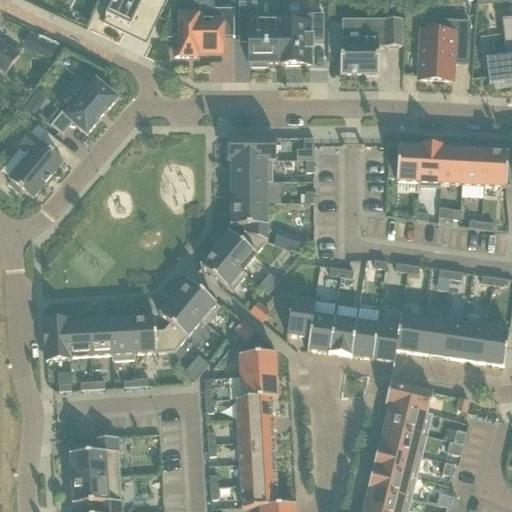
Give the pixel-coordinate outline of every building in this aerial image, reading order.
[(113,0),(102,25),(103,26),(104,24),(123,33),(127,35),(139,10),(148,14),(158,19),(167,0),(113,0)] [(280,19),(255,19),(255,5),(239,5),(239,43),(248,43),(248,66),(250,66),(250,70),(266,70),(266,66),(280,66),(280,67),(280,19)] [(222,55),(222,39),(234,39),(234,10),(213,10),(213,22),(199,22),(199,17),(181,17),(181,39),(175,39),(175,59),(195,59),(195,55),(222,55)] [(280,19),(280,67),(310,67),(310,51),(311,51),(311,42),(322,42),(322,17),(308,17),(308,19),(280,19)] [(485,61),(488,86),(511,83),(511,19),(501,21),(505,58),(485,61)] [(365,22),(365,41),(341,41),(339,41),(339,76),(378,76),(378,54),(378,48),(383,48),(384,48),(384,49),(384,50),(401,50),(401,49),(401,22),(384,22),(365,22)] [(467,67),(469,24),(442,23),(441,33),(420,32),(417,82),(452,84),(453,66),(456,66),(456,60),(466,61),(465,67),(467,67)] [(41,41),(35,54),(46,60),(50,61),(51,59),(56,49),(41,41)] [(0,71),(2,73),(5,76),(17,61),(19,58),(0,43),(0,71)] [(50,127),(62,137),(72,126),(86,138),(117,100),(95,82),(66,117),(61,113),(50,127)] [(35,115),(23,104),(18,110),(30,120),(35,115)] [(8,180),(7,180),(11,183),(8,187),(18,195),(21,191),(32,201),(33,201),(33,200),(62,165),(63,165),(63,164),(45,149),(30,136),(29,135),(19,147),(29,155),(8,180)] [(274,163),(274,140),(228,140),(228,144),(226,144),(226,160),(228,160),(228,163),(274,163)] [(304,140),(303,152),(313,152),(313,147),(313,140),(304,140)] [(418,189),(420,149),(419,149),(398,148),(397,165),(396,181),(395,184),(417,185),(417,189),(418,189)] [(439,191),(442,150),(420,149),(418,189),(439,191)] [(461,188),(463,152),(442,151),(442,150),(439,191),(440,191),(441,187),(461,188)] [(483,189),(485,153),(463,152),(461,188),(483,189)] [(505,190),(507,154),(485,153),(483,189),(505,190)] [(272,184),(272,164),(274,164),(274,163),(228,163),(228,164),(230,164),(230,184),(272,184)] [(388,164),(387,181),(396,181),(397,165),(388,164)] [(266,206),(266,185),(272,185),(272,184),(230,184),(230,206),(266,206)] [(266,245),(266,206),(230,206),(230,229),(244,229),(244,236),(266,245)] [(438,210),(438,220),(448,221),(459,223),(460,213),(449,211),(438,210)] [(427,224),(428,216),(416,214),(415,222),(427,224)] [(480,232),(481,224),(469,222),(468,230),(480,232)] [(491,233),(493,226),(481,224),(480,232),(491,233)] [(242,273),(266,245),(244,236),(239,243),(228,234),(214,251),(246,278),(247,277),(242,273)] [(246,278),(214,251),(199,268),(231,295),(246,278)] [(374,263),(373,270),(384,272),(385,265),(374,263)] [(406,276),(407,268),(395,266),(394,274),(406,276)] [(418,277),(419,269),(407,268),(406,276),(418,277)] [(340,280),(341,272),(329,270),(328,278),(340,280)] [(352,282),(353,274),(341,272),(340,280),(352,282)] [(449,282),(450,274),(438,272),(437,280),(449,282)] [(461,284),(462,276),(450,274),(449,282),(461,284)] [(264,282),(258,289),(268,296),(273,290),(278,284),(269,276),(264,282)] [(492,288),(493,280),(481,278),(480,286),(492,288)] [(504,290),(505,282),(493,280),(492,288),(504,290)] [(187,283),(173,300),(201,323),(205,327),(220,310),(187,283)] [(172,299),(158,316),(169,326),(163,333),(174,355),(201,323),(173,300),(172,299)] [(308,341),(314,305),(291,302),(286,338),(308,341)] [(308,341),(307,354),(308,354),(308,353),(329,356),(334,320),(332,320),(334,307),(315,304),(315,305),(314,305),(308,341)] [(256,319),(264,310),(257,305),(250,314),(256,319)] [(270,315),(264,310),(256,319),(262,324),(270,315)] [(355,324),(350,359),(371,362),(377,327),(379,314),(359,311),(357,324),(355,324)] [(395,354),(400,318),(399,318),(398,330),(377,327),(371,362),(392,365),(392,366),(393,366),(395,354)] [(416,357),(422,321),(400,318),(395,354),(416,357)] [(174,355),(163,333),(155,333),(154,320),(131,321),(134,363),(135,363),(134,357),(174,355)] [(350,359),(355,324),(334,320),(329,356),(350,359)] [(134,363),(131,321),(110,322),(112,364),(134,363)] [(438,360),(443,324),(422,321),(416,357),(438,360)] [(112,364),(110,322),(88,323),(90,359),(111,358),(111,364),(112,364)] [(69,362),(66,323),(44,324),(46,364),(69,362)] [(90,359),(88,323),(67,325),(67,323),(66,323),(69,362),(70,362),(70,361),(90,359)] [(240,338),(248,329),(242,324),(234,333),(240,338)] [(459,363),(464,327),(443,324),(438,360),(459,363)] [(481,366),(486,330),(464,327),(459,363),(481,366)] [(246,343),(254,334),(248,329),(240,338),(246,343)] [(503,369),(508,334),(486,330),(481,366),(503,369)] [(276,378),(274,355),(238,357),(240,380),(276,378)] [(198,358),(184,374),(190,386),(193,385),(209,367),(198,358)] [(277,400),(276,378),(240,380),(241,401),(235,401),(235,402),(277,400)] [(147,388),(147,380),(135,381),(135,389),(147,388)] [(135,389),(135,381),(123,382),(123,390),(135,389)] [(104,391),(104,383),(92,384),(92,392),(104,391)] [(92,392),(92,384),(80,385),(80,393),(92,392)] [(427,416),(432,395),(390,384),(384,406),(432,418),(432,417),(427,416)] [(71,394),(70,386),(58,386),(59,394),(71,394)] [(213,403),(212,391),(204,392),(205,404),(213,403)] [(272,422),(271,401),(277,400),(235,402),(236,424),(272,422)] [(455,413),(465,415),(468,403),(458,401),(455,413)] [(214,415),(213,403),(205,404),(206,416),(214,415)] [(427,439),(432,418),(384,406),(384,407),(389,408),(384,428),(427,439)] [(273,444),(272,422),(236,424),(237,446),(273,444)] [(421,460),(427,439),(384,428),(379,449),(421,460)] [(465,435),(456,433),(453,445),(462,448),(465,435)] [(215,447),(215,435),(207,435),(207,447),(215,447)] [(117,440),(90,441),(91,455),(69,456),(70,482),(106,479),(120,479),(117,440)] [(275,465),(273,444),(237,446),(239,467),(275,465)] [(462,448),(453,445),(449,444),(446,455),(459,459),(462,448)] [(216,459),(215,447),(207,447),(208,459),(216,459)] [(416,481),(421,460),(379,449),(377,449),(372,470),(416,481)] [(276,487),(275,465),(239,467),(240,489),(276,487)] [(452,467),(443,465),(440,477),(449,479),(452,467)] [(411,502),(416,481),(372,470),(367,490),(368,491),(411,502)] [(218,490),(217,478),(209,478),(210,490),(218,490)] [(106,479),(70,482),(72,507),(94,506),(94,511),(121,511),(121,503),(120,479),(106,479)] [(277,508),(276,487),(240,489),(241,511),(277,508)] [(219,502),(218,490),(210,490),(211,502),(219,502)] [(363,511),(408,511),(411,502),(368,491),(363,511)] [(449,499),(440,497),(437,508),(446,510),(449,499)]
